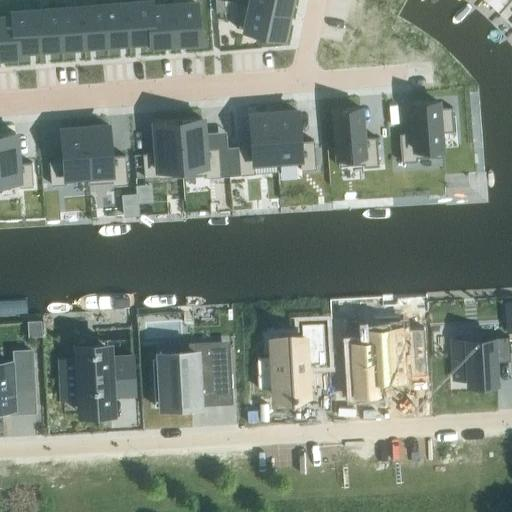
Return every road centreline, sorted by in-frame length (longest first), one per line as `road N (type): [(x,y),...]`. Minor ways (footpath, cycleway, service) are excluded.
road 1 (residential): [(0,449),(511,421)]
road 2 (residential): [(0,109),(289,86)]
